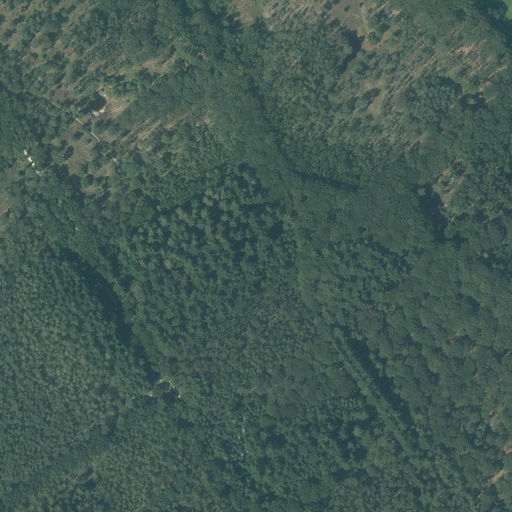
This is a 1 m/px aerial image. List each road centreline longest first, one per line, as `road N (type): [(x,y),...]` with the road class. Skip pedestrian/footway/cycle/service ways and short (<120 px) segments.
road 1 (track): [(451,511),(331,334),(511,215)]
road 2 (track): [(511,299),(444,256),(366,235),(314,239),(303,230)]
road 3 (track): [(290,211),(260,164),(225,130),(213,35),(202,20)]
road 4 (track): [(0,500),(169,394)]
road 5 (unknown): [(0,477),(68,441),(104,411),(138,395),(169,396)]
road 6 (unknown): [(74,238),(0,114)]
road 7 (unknown): [(241,511),(169,394)]
